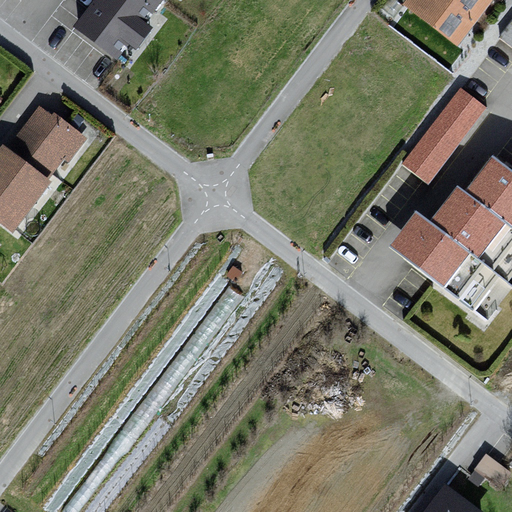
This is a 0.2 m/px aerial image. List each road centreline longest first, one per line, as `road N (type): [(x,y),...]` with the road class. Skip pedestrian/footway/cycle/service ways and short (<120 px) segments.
road 1 (unclassified): [(215,195),(511,422)]
road 2 (residential): [(0,479),(215,195)]
road 3 (unclassified): [(0,30),(215,195)]
road 4 (residential): [(215,195),(363,0)]
